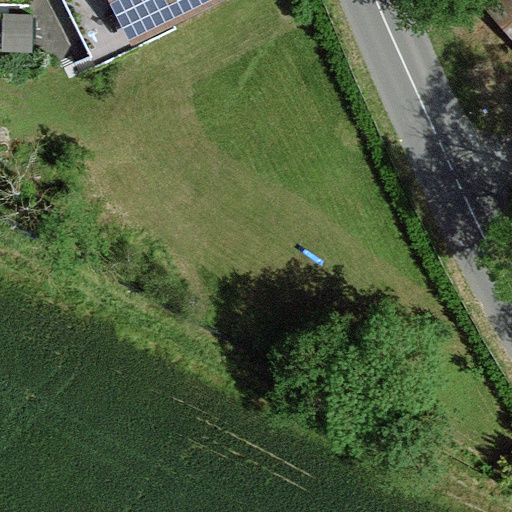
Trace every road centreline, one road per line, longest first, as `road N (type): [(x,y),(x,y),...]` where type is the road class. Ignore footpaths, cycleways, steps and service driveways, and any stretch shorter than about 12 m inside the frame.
road 1 (track): [(501,511),(0,240)]
road 2 (tertiary): [(378,0),(511,286)]
